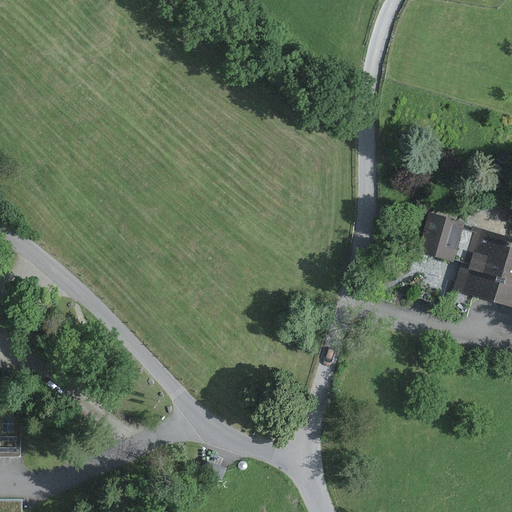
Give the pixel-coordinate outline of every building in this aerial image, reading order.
[(466,223),(428,212),(416,252),(454,263),(466,223)] [(496,302),(511,248),(511,238),(473,227),(458,279),(455,290),(474,295),(496,302)] [(511,248),(496,302),(511,306),(511,248)] [(425,270),(417,298),(434,303),(443,275),(425,270)] [(443,275),(434,303),(433,308),(467,318),(474,295),(455,290),(458,279),(443,275)] [(20,416),(0,416),(0,457),(20,458),(20,416)] [(208,462),(203,473),(221,481),(226,470),(208,462)] [(25,511),(25,500),(0,499),(0,511),(25,511)]
